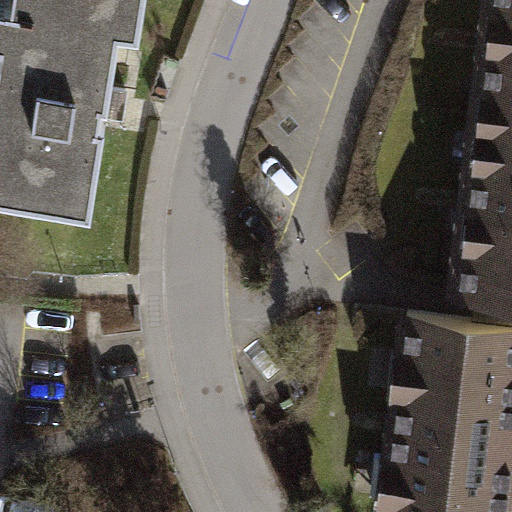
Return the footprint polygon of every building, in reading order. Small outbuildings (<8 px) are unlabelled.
[(12,0),(11,9),(120,24),(137,27),(141,0),(12,0)] [(511,0),(484,0),(469,136),(511,140),(511,0)] [(0,196),(93,210),(120,24),(11,9),(0,6),(0,41),(12,43),(8,73),(0,71),(0,196)] [(511,140),(469,136),(450,305),(511,311),(511,140)] [(511,331),(408,320),(403,360),(385,358),(379,413),(397,415),(392,467),(376,465),(371,511),(507,511),(511,469),(511,331)]
